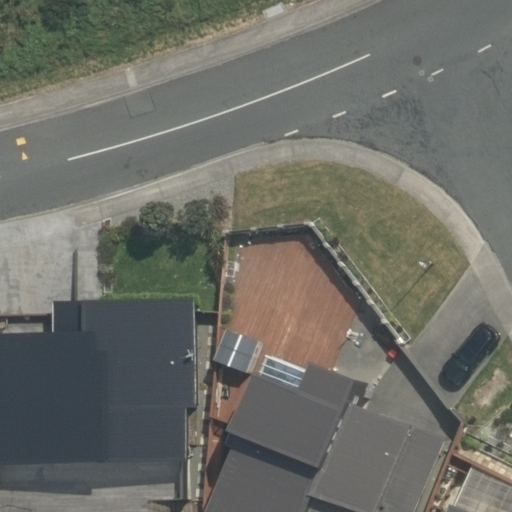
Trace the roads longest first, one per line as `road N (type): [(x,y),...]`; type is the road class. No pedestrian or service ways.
road 1 (residential): [(0,173),(121,154),(437,43)]
road 2 (residential): [(511,189),(437,43)]
